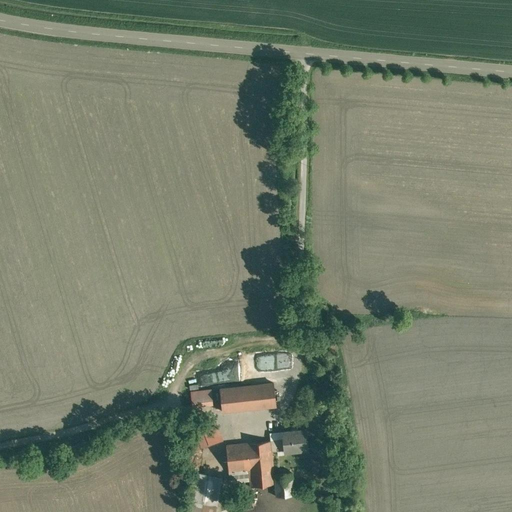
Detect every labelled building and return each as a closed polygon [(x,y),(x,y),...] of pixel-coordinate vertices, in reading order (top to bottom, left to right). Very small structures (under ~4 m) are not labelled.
[(321,316),(308,317),(310,331),(323,329),(321,316)] [(273,383),(220,388),(223,411),(276,405),(273,383)] [(212,390),(190,392),(192,407),(214,405),(212,390)] [(334,402),(324,403),(326,424),(336,423),(334,402)] [(214,417),(194,426),(202,447),(223,439),(214,417)] [(306,430),(291,432),(291,431),(282,432),(283,439),(271,440),(272,451),(284,450),(284,451),(308,449),(306,430)] [(271,440),(226,445),(228,470),(248,468),(249,478),(250,487),(275,483),(274,474),(272,451),(271,440)] [(248,468),(228,470),(230,481),(249,478),(248,468)] [(291,472),(274,474),(275,483),(276,496),(293,495),(291,472)] [(215,511),(222,478),(195,473),(187,511),(215,511)]
